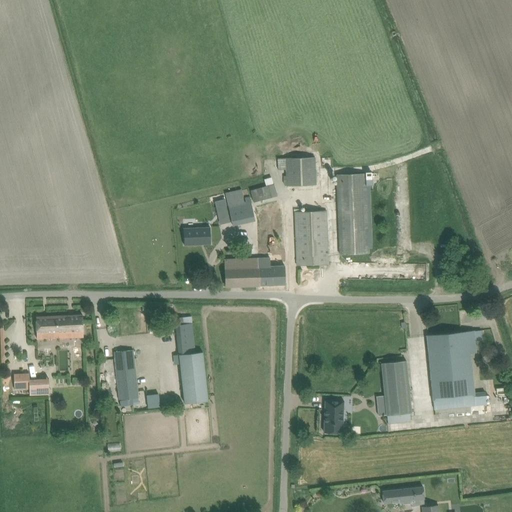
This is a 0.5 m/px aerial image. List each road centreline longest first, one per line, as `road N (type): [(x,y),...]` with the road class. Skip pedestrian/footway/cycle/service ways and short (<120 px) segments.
road 1 (unclassified): [(291,296),(0,297)]
road 2 (unclassified): [(511,279),(450,297),(291,296)]
road 3 (unclassified): [(279,511),(291,296)]
